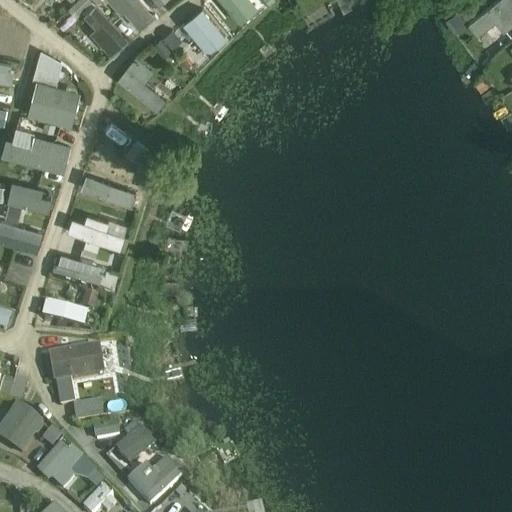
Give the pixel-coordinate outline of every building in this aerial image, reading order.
[(80,0),(74,7),(95,26),(88,34),(111,54),(128,36),(88,0),(80,0)] [(110,0),(133,30),(152,16),(140,0),(110,0)] [(220,0),(241,25),(271,0),(220,0)] [(511,0),(495,0),(468,20),(477,33),(496,19),(503,29),(511,23),(511,0)] [(202,6),(183,23),(208,52),(227,35),(202,6)] [(162,53),(182,39),(174,28),(154,42),(162,53)] [(40,52),(25,113),(72,125),(81,90),(57,84),(63,58),(40,52)] [(156,110),(167,98),(146,80),(154,71),(136,55),(117,76),(156,110)] [(0,80),(10,83),(15,65),(0,61),(0,80)] [(8,156),(64,171),(72,142),(16,127),(8,156)] [(88,173),(82,187),(132,206),(137,192),(88,173)] [(48,213),(52,199),(40,196),(43,189),(13,180),(7,200),(48,213)] [(0,184),(0,199),(4,200),(8,187),(0,184)] [(8,210),(6,217),(0,215),(0,242),(37,253),(44,230),(18,223),(21,214),(8,210)] [(123,243),(126,221),(86,216),(86,220),(70,218),(68,237),(123,243)] [(100,289),(106,266),(60,253),(53,276),(100,289)] [(86,290),(84,305),(97,307),(100,291),(86,290)] [(45,301),(42,318),(86,325),(89,308),(45,301)] [(0,324),(9,326),(11,311),(0,309),(0,324)] [(49,352),(59,405),(77,401),(73,378),(105,372),(99,343),(49,352)] [(2,390),(23,397),(29,380),(8,372),(2,390)] [(77,420),(105,415),(102,398),(74,403),(77,420)] [(18,401),(0,426),(0,436),(23,453),(46,421),(18,401)] [(98,437),(120,432),(118,420),(95,425),(98,437)] [(142,424),(115,443),(128,462),(155,443),(142,424)] [(95,488),(104,480),(66,439),(38,465),(62,491),(81,473),(95,488)] [(168,455),(154,468),(147,460),(129,477),(151,503),(185,474),(168,455)] [(92,511),(97,511),(114,490),(103,482),(84,506),(92,511)] [(63,511),(54,502),(44,511),(63,511)]
